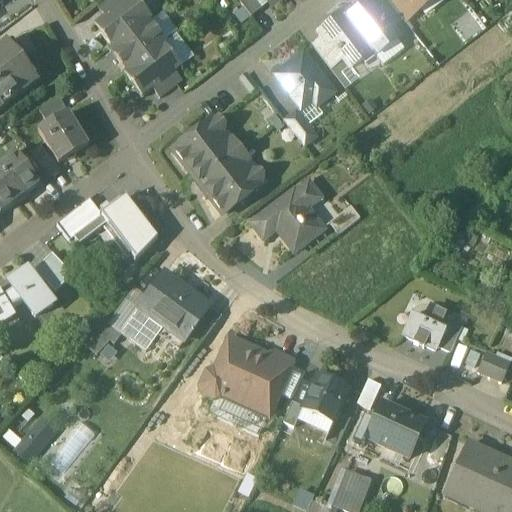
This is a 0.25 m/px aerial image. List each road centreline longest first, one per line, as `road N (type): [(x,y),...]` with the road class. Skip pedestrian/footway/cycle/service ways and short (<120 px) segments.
road 1 (residential): [(131,153),(175,227),(238,284),(298,324),(511,416)]
road 2 (residential): [(131,153),(330,0)]
road 3 (residential): [(41,0),(131,153)]
road 4 (residential): [(0,256),(131,153)]
